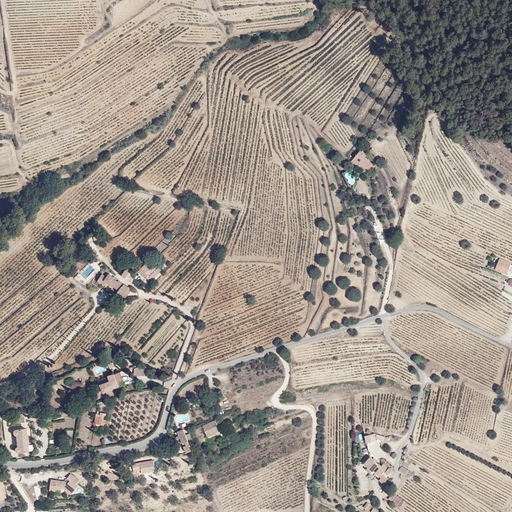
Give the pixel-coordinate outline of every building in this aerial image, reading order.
[(370,174),(376,162),(362,149),(354,158),(370,174)] [(348,186),(355,183),(350,170),(343,173),(348,186)] [(511,265),(511,263),(501,259),(497,271),(508,275),(511,265)] [(153,260),(141,272),(153,284),(165,272),(153,260)] [(135,276),(128,271),(123,278),(130,283),(135,276)] [(104,275),(98,283),(107,289),(110,285),(118,291),(116,293),(126,301),(135,290),(121,280),(119,283),(114,279),(115,278),(111,274),(108,278),(104,275)] [(354,300),(360,294),(354,288),(348,294),(354,300)] [(134,369),(135,376),(145,376),(144,368),(134,369)] [(120,372),(101,384),(102,396),(123,389),(120,372)] [(100,413),(100,415),(96,414),(94,424),(104,426),(106,414),(100,413)] [(27,416),(26,414),(17,415),(17,419),(13,419),(14,423),(25,422),(25,416),(27,416)] [(223,433),(219,417),(200,429),(207,441),(223,433)] [(25,428),(15,429),(14,429),(13,430),(12,431),(12,432),(12,433),(13,434),(14,435),(15,435),(16,446),(15,446),(14,447),(14,448),(14,449),(14,450),(15,451),(16,452),(17,452),(27,451),(27,445),(28,444),(27,434),(26,434),(25,428)] [(196,452),(186,431),(175,437),(185,455),(196,452)] [(364,437),(367,444),(377,441),(375,434),(364,437)] [(387,489),(400,472),(387,462),(384,466),(372,458),(366,467),(377,474),(382,478),(379,483),(387,489)] [(156,459),(132,465),(139,477),(163,476),(156,459)] [(407,475),(410,471),(404,467),(401,470),(407,475)] [(74,495),(82,486),(76,473),(64,473),(48,480),(48,490),(67,492),(74,495)] [(0,506),(10,500),(2,478),(0,479),(0,506)] [(397,495),(394,493),(390,500),(393,502),(402,508),(406,501),(397,495)]
